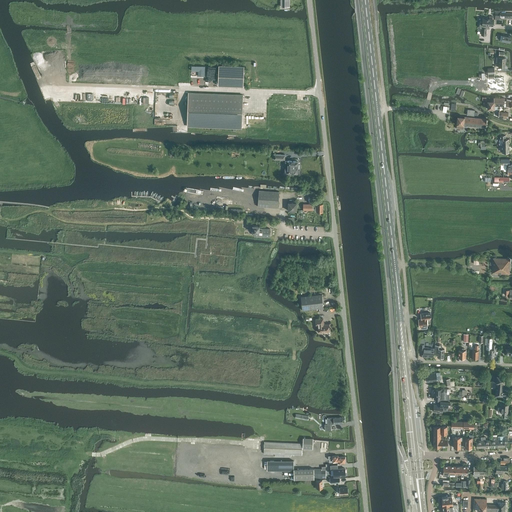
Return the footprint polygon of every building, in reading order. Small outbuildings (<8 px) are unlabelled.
[(479,25),(479,27),(480,28),(482,28),(481,35),(486,35),(487,28),(489,29),(489,25),(493,25),(493,19),(487,19),(487,17),(483,17),(482,22),(481,21),(479,25)] [(510,43),(511,36),(503,34),(502,41),(510,43)] [(505,59),(505,57),(499,57),(496,57),(496,60),(499,60),(498,67),(505,67),(505,62),(505,61),(505,59)] [(196,74),(203,75),(203,65),(190,64),(190,69),(197,69),(196,74)] [(218,86),(243,87),(244,66),(219,65),(218,86)] [(505,91),(504,76),(495,77),(496,83),(491,83),(492,90),(497,90),(497,92),(505,91)] [(243,95),(189,93),(188,126),(242,128),(243,95)] [(504,98),(494,98),(494,101),(487,101),(487,109),(494,109),(494,106),(504,106),(504,98)] [(485,127),(486,119),(458,116),(456,129),(463,129),(463,125),(485,127)] [(500,139),(499,139),(499,145),(502,145),(509,145),(509,139),(506,139),(506,135),(500,135),(500,139)] [(511,163),(509,163),(509,160),(501,160),(501,164),(508,164),(508,166),(508,171),(511,171),(511,163)] [(285,161),(285,166),(287,166),(287,173),(298,174),(298,161),(288,161),(285,161)] [(258,199),(258,206),(278,208),(278,201),(279,192),(259,190),(258,199)] [(297,203),(288,202),(288,211),(296,211),(297,203)] [(316,204),(316,206),(314,206),(314,209),(316,209),(316,212),(323,212),(323,204),(316,204)] [(270,228),(259,228),(259,225),(252,225),(252,232),(254,232),(254,236),(269,236),(270,228)] [(509,274),(510,259),(493,258),(492,273),(509,274)] [(302,310),(323,308),(322,294),(301,296),(302,310)] [(419,323),(418,323),(419,325),(419,326),(421,326),(421,329),(422,329),(427,329),(428,328),(427,325),(428,325),(427,319),(430,319),(430,312),(421,314),(422,319),(419,319),(419,323)] [(323,324),(322,318),(315,319),(316,325),(318,325),(319,332),(329,331),(328,324),(323,324)] [(433,357),(433,348),(424,348),(424,344),(420,344),(420,351),(423,351),(423,356),(433,357)] [(444,357),(444,349),(442,349),(442,345),(435,345),(435,355),(438,355),(437,357),(444,357)] [(429,375),(425,375),(426,381),(441,379),(440,372),(436,372),(429,373),(429,375)] [(509,398),(510,390),(504,389),(505,376),(493,375),(492,382),(496,382),(495,396),(509,398)] [(508,413),(509,405),(502,404),(501,407),(499,407),(498,408),(498,411),(498,412),(501,412),(501,413),(508,413)] [(444,439),(444,433),(447,433),(448,426),(434,426),(434,446),(447,446),(447,439),(444,439)] [(497,436),(498,447),(505,446),(505,443),(508,443),(507,436),(504,436),(505,439),(500,440),(499,436),(497,436)] [(314,438),(303,438),(303,448),(314,448),(314,438)] [(302,455),(302,449),(302,443),(264,442),(264,453),(275,454),(275,456),(291,457),(291,454),(302,455)] [(293,471),(293,460),(267,460),(267,470),(293,471)] [(508,471),(508,466),(497,465),(496,473),(503,474),(503,471),(508,471)] [(314,468),(294,469),(294,479),(314,479),(322,479),(322,478),(326,478),(326,470),(322,470),(322,469),(314,469),(314,468)] [(452,505),(452,496),(442,497),(443,506),(443,511),(458,511),(458,504),(452,505)] [(486,511),(486,504),(487,499),(474,498),(474,508),(479,509),(479,511),(486,511)] [(497,505),(496,511),(505,511),(506,502),(498,502),(497,505)]
